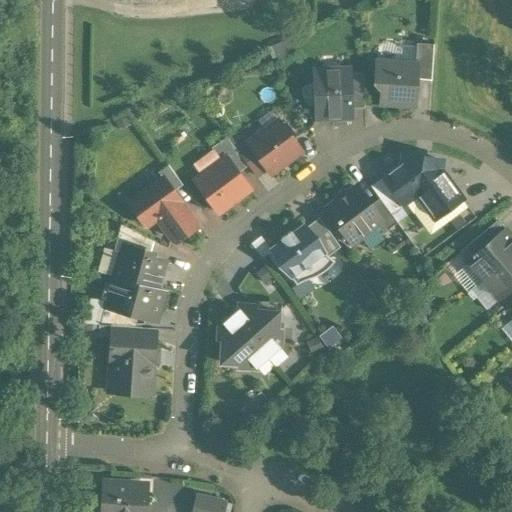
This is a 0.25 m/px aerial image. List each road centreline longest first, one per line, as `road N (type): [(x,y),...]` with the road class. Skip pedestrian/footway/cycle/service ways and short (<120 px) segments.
road 1 (residential): [(177,455),(196,279),(268,207),(352,152),(420,130),(475,143),(511,180)]
road 2 (residential): [(41,439),(49,0)]
road 3 (residential): [(41,439),(177,455)]
